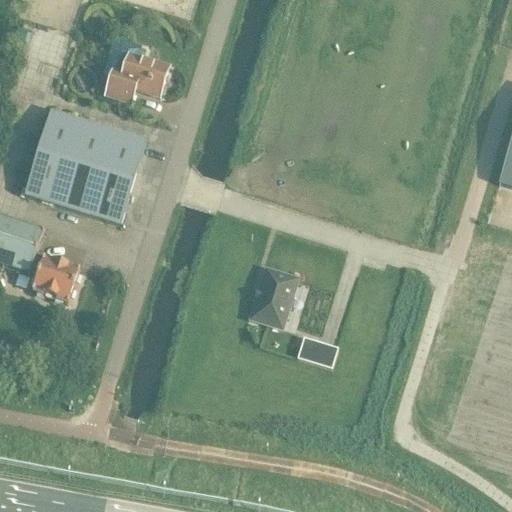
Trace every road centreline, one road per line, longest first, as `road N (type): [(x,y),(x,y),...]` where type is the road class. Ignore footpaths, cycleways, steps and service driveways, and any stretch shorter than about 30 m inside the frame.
road 1 (unclassified): [(108,382),(227,0)]
road 2 (track): [(447,273),(399,441),(511,508)]
